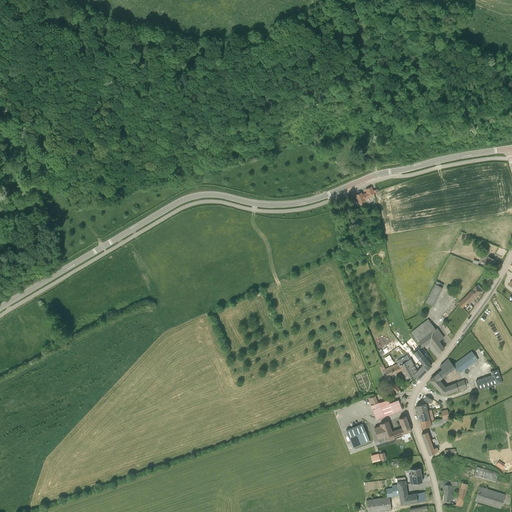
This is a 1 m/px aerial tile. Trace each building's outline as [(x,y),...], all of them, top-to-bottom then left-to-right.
[(375,198),(374,194),(374,193),(373,191),(371,187),(365,189),(367,193),(362,195),(361,192),(355,195),(359,203),(365,201),(364,200),(370,197),(370,199),(375,198)] [(494,260),(488,256),(483,265),(489,268),(494,260)] [(491,279),(493,276),(494,274),(488,270),(485,276),(487,277),(491,279)] [(436,280),(427,302),(435,305),(443,283),(436,280)] [(483,289),(478,284),(476,286),(472,290),(458,304),(462,307),(468,301),(469,303),(481,291),(483,289)] [(431,338),(429,335),(433,333),(431,332),(435,329),(428,319),(411,332),(422,347),(430,341),(438,352),(444,348),(439,341),(435,336),(431,338)] [(444,337),(438,330),(437,328),(435,329),(431,332),(433,333),(429,335),(431,338),(435,336),(439,341),(444,337)] [(402,344),(405,342),(398,333),(395,336),(402,344)] [(423,365),(427,370),(431,366),(423,355),(419,350),(414,353),(423,365)] [(405,361),(412,376),(416,381),(427,370),(423,365),(417,371),(410,359),(405,361)] [(442,378),(455,368),(453,365),(448,359),(440,366),(442,369),(435,375),(430,380),(443,395),(466,387),(464,380),(445,387),(443,385),(439,380),(442,378)] [(412,376),(405,361),(405,362),(399,365),(398,363),(387,368),(385,369),(383,370),(382,370),(385,377),(386,380),(389,384),(388,384),(393,390),(396,393),(399,389),(392,381),(390,378),(389,379),(388,375),(394,373),(402,369),(406,379),(412,376)] [(485,388),(502,382),(501,379),(495,381),(493,376),(483,380),(485,388)] [(389,404),(387,400),(379,404),(378,403),(371,406),(373,410),(389,404)] [(402,409),(401,406),(399,400),(389,404),(373,410),(377,419),(397,411),(397,412),(403,409),(402,409)] [(418,413),(427,411),(425,403),(416,406),(418,413)] [(430,422),(434,421),(431,410),(427,411),(418,413),(420,421),(429,419),(430,422)] [(442,419),(449,417),(447,410),(441,411),(442,419)] [(388,421),(380,424),(381,426),(374,428),(378,438),(386,436),(388,441),(403,435),(402,434),(411,431),(405,416),(399,418),(402,428),(392,432),(388,421)] [(450,423),(449,417),(442,419),(434,421),(430,422),(429,419),(420,421),(421,428),(431,426),(431,428),(447,424),(450,423)] [(354,449),(370,442),(363,424),(346,430),(354,449)] [(421,434),(429,455),(435,453),(438,451),(436,448),(433,449),(427,432),(421,434)] [(499,461),(496,465),(502,469),(505,465),(499,461)] [(495,482),(498,473),(477,467),(476,469),(475,476),(495,482)] [(412,484),(422,482),(420,468),(410,469),(411,474),(409,474),(410,483),(412,483),(412,484)] [(401,505),(421,502),(426,501),(424,492),(406,495),(404,485),(406,484),(405,478),(405,477),(396,478),(397,485),(392,485),(392,488),(386,489),(387,497),(366,500),(367,511),(375,511),(391,510),(389,497),(393,496),(399,495),(401,505)] [(447,480),(441,480),(441,489),(444,489),(444,493),(443,500),(453,501),(453,499),(454,499),(454,491),(454,485),(457,486),(457,482),(453,482),(453,481),(447,480)] [(462,507),(467,484),(462,482),(456,505),(462,507)] [(475,501),(501,509),(505,494),(479,486),(475,501)]
